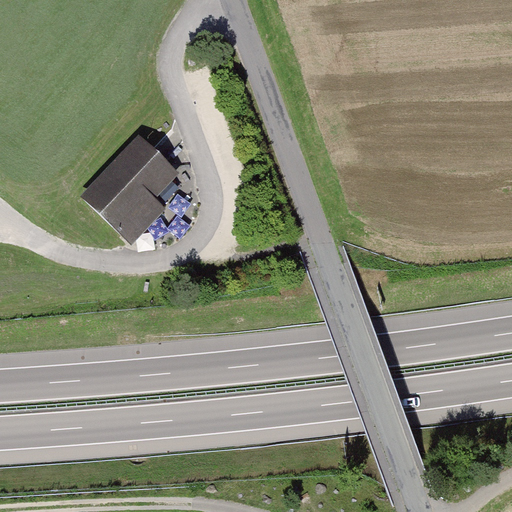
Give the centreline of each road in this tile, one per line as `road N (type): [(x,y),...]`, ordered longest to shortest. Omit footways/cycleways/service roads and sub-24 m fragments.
road 1 (tertiary): [(234,0),(419,511)]
road 2 (motorway): [(511,333),(0,386)]
road 3 (motorway): [(0,433),(511,381)]
road 4 (track): [(0,511),(192,502),(250,511)]
